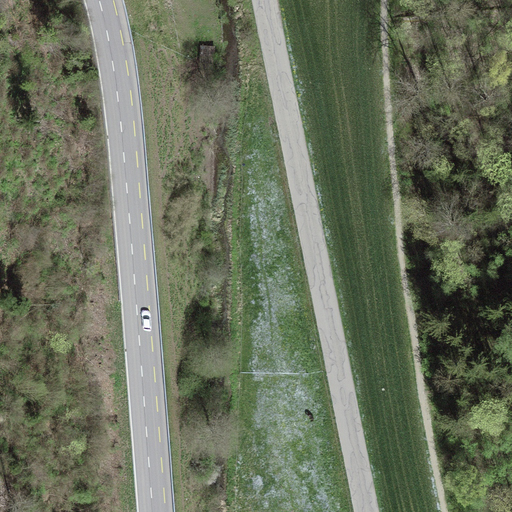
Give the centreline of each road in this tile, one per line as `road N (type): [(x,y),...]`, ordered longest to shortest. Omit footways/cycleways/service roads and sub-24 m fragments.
road 1 (unclassified): [(262,0),(367,511)]
road 2 (tertiary): [(152,511),(123,146),(99,0)]
